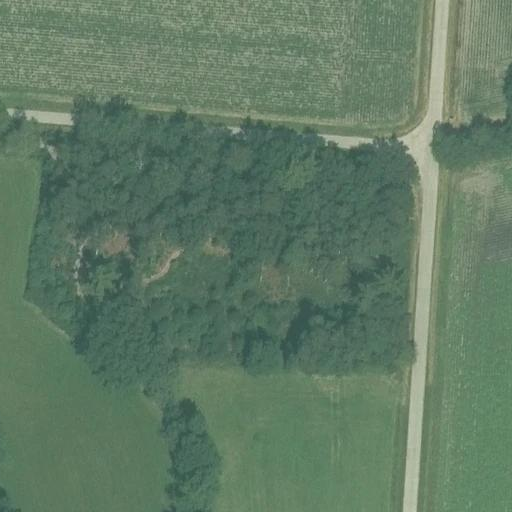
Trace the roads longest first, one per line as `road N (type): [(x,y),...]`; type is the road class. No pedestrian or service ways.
road 1 (unclassified): [(430,148),(0,114)]
road 2 (unclassified): [(407,511),(430,148)]
road 3 (unclassified): [(430,148),(440,0)]
